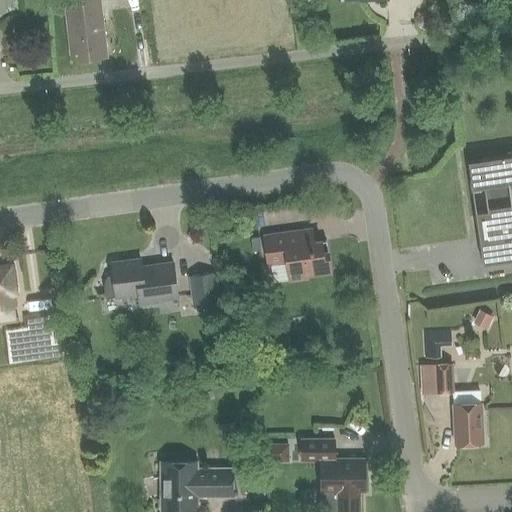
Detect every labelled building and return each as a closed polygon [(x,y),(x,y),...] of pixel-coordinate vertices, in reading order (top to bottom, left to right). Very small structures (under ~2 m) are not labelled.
[(100,0),(64,0),(71,55),(78,54),(79,61),(99,59),(99,52),(106,51),(100,0)] [(511,204),(509,184),(511,183),(511,156),(468,163),(472,189),(484,188),(488,211),(475,213),(483,265),(511,260),(511,204)] [(327,241),(312,243),(310,231),(264,237),(268,264),(287,262),(290,281),(308,278),(307,276),(331,272),(327,241)] [(158,300),(178,298),(174,264),(142,268),(141,260),(111,264),(113,277),(109,277),(105,280),(104,284),(106,299),(139,295),(140,307),(159,304),(158,300)] [(15,293),(12,266),(0,267),(0,323),(17,321),(13,293),(15,293)] [(189,278),(193,307),(220,302),(216,273),(189,278)] [(480,310),(473,322),(487,330),(494,317),(480,310)] [(422,331),(422,347),(439,347),(450,347),(450,330),(422,331)] [(435,365),(436,394),(453,394),(452,365),(435,365)] [(453,405),(455,445),(483,444),(481,403),(453,405)] [(235,422),(220,425),(223,438),(238,435),(235,422)] [(335,460),(335,440),(301,440),(301,461),(321,461),(320,511),(330,511),(359,511),(359,492),(365,492),(365,460),(335,460)] [(278,444),(278,462),(290,462),(289,444),(278,444)] [(232,497),(232,469),(197,469),(197,462),(161,462),(161,511),(197,511),(197,498),(232,497)]
